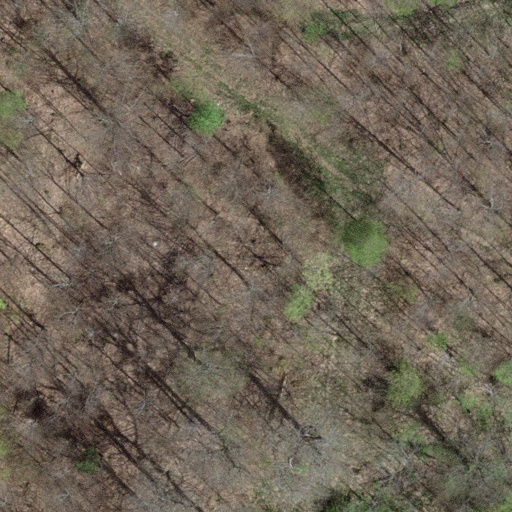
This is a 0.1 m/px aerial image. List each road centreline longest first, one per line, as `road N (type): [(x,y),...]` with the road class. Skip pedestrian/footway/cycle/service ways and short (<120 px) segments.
road 1 (track): [(130,0),(382,181),(511,255)]
road 2 (track): [(251,0),(352,18),(409,18),(490,0)]
